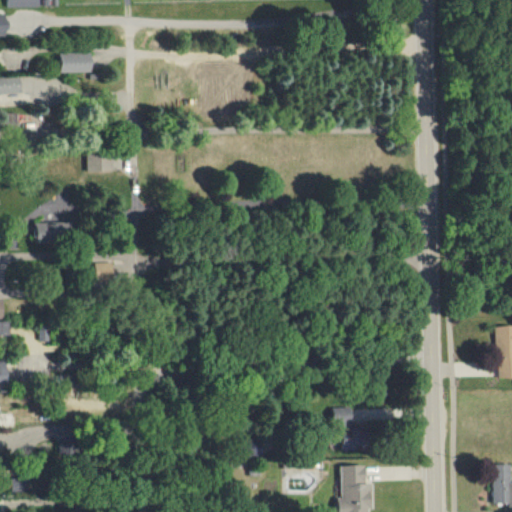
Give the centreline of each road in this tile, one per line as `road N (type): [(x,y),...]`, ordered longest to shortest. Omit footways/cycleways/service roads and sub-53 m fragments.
road 1 (residential): [(146,511),(131,0)]
road 2 (tertiary): [(438,511),(424,0)]
road 3 (residential): [(435,361),(142,376)]
